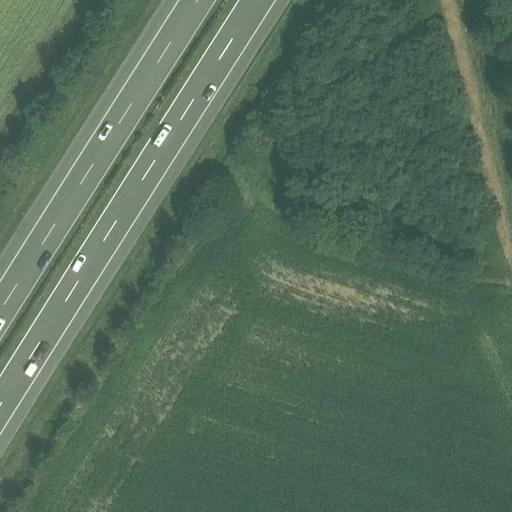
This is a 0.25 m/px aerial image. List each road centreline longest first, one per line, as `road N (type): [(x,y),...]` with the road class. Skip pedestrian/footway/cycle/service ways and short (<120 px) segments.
road 1 (motorway): [(0,412),(267,0)]
road 2 (motorway): [(188,0),(0,290)]
